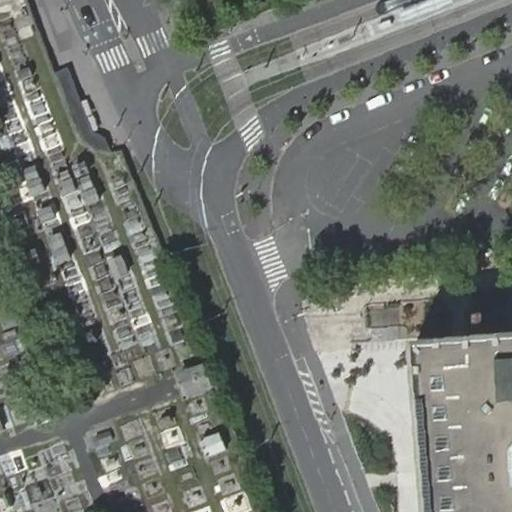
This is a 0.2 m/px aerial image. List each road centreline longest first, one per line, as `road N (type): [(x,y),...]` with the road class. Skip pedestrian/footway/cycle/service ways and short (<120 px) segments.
road 1 (tertiary): [(213,182),(253,128),(295,97),(511,10)]
road 2 (tertiary): [(335,511),(213,182)]
road 3 (tertiary): [(346,0),(170,62)]
road 4 (tertiary): [(213,182),(170,62)]
road 5 (tertiary): [(94,0),(137,116)]
